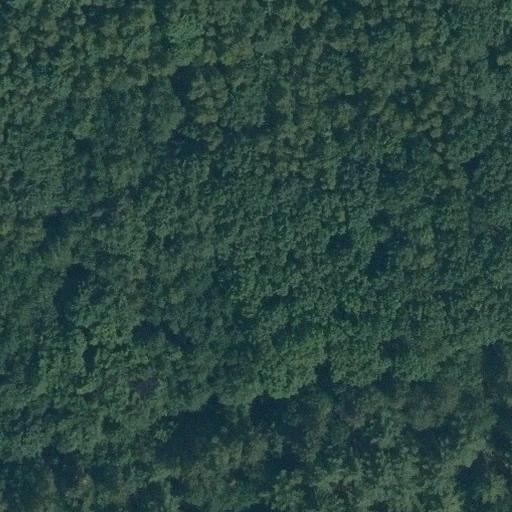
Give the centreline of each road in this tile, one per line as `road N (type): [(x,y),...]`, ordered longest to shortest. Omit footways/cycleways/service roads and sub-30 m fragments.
road 1 (track): [(283,511),(260,414),(260,361),(164,59),(0,98)]
road 2 (track): [(164,59),(278,22),(305,0)]
